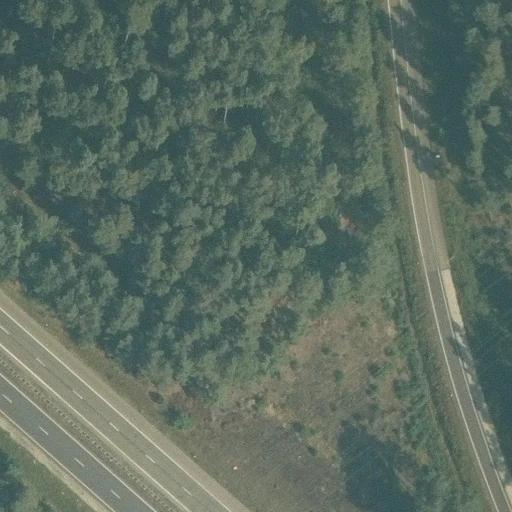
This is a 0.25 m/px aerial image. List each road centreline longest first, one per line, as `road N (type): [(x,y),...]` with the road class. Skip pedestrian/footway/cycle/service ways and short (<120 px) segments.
road 1 (trunk): [(506,511),(448,333),(413,163),(394,0)]
road 2 (trunk): [(206,511),(0,331)]
road 3 (trunk): [(0,397),(130,511)]
